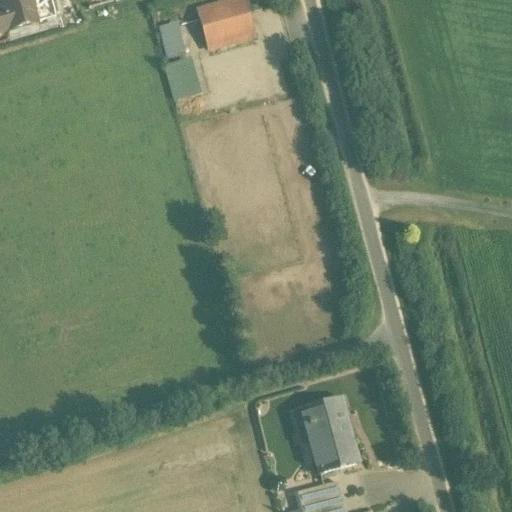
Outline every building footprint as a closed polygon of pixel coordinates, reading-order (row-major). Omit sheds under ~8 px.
[(31,0),(0,0),(0,11),(1,15),(0,15),(0,40),(40,29),(31,0)] [(242,2),(198,15),(209,53),(253,40),(242,2)] [(71,13),(61,4),(50,18),(60,27),(71,13)] [(170,28),(159,32),(168,62),(179,58),(170,28)] [(192,100),(182,65),(162,71),(172,106),(192,100)] [(350,405),(294,419),(302,453),(317,449),(324,479),(366,469),(350,405)] [(345,511),(338,487),(297,498),(301,511),(345,511)]
